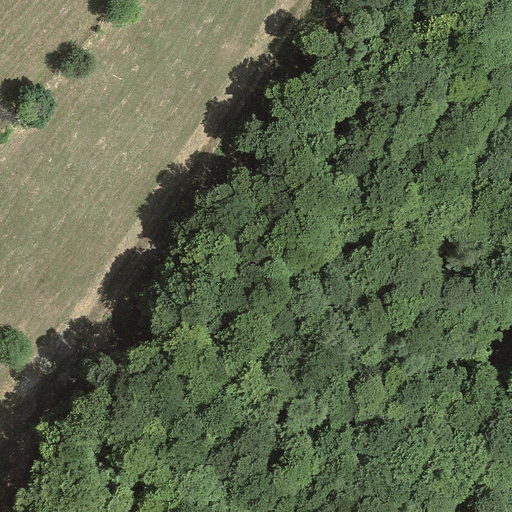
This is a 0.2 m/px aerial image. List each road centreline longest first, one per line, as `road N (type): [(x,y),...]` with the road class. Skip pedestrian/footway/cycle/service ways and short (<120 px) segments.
road 1 (track): [(511,342),(469,460),(460,511)]
road 2 (track): [(112,0),(0,128)]
